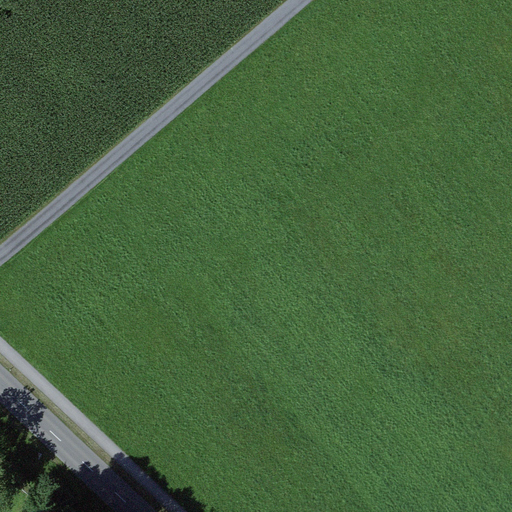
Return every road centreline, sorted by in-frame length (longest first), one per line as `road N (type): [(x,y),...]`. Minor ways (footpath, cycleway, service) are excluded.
road 1 (track): [(302,0),(0,257)]
road 2 (tertiary): [(138,511),(0,381)]
